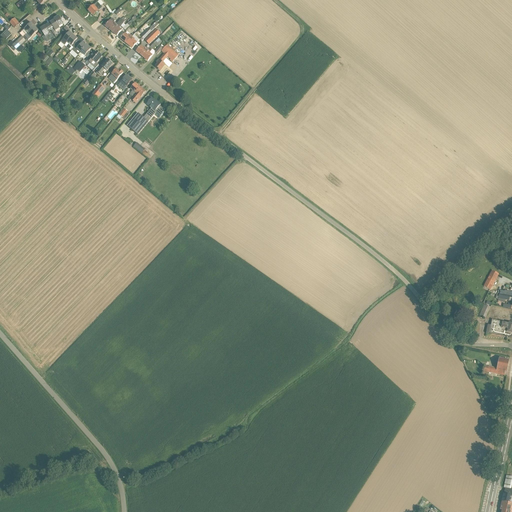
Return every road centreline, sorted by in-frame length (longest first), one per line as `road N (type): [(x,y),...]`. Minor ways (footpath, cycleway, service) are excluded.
road 1 (unclassified): [(511,346),(453,338),(376,254),(178,105)]
road 2 (unclassified): [(123,511),(109,459),(0,333)]
road 3 (residential): [(178,105),(58,0)]
